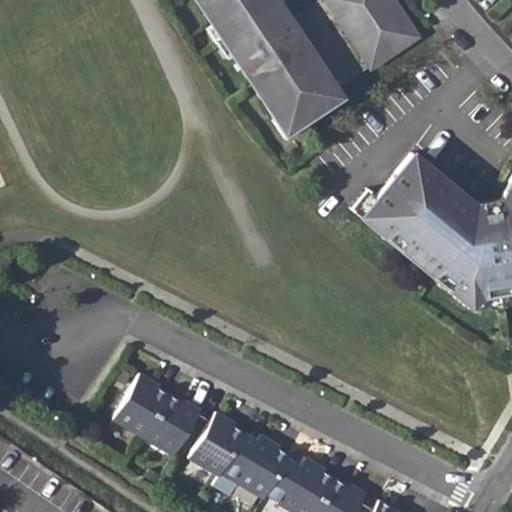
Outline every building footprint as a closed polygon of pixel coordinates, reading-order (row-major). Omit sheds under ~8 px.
[(274,0),(194,0),(274,119),(279,116),(289,130),(323,107),(318,100),(335,89),(298,34),(292,39),(282,24),(288,19),(274,0)] [(392,0),(324,0),(370,68),(417,36),(392,0)] [(413,153),(376,198),(386,205),(370,224),(433,277),(440,269),(452,279),(445,287),(470,308),(479,296),(508,289),(511,290),(511,168),(495,198),(497,205),(482,211),(413,153)] [(151,379),(138,371),(111,416),(141,435),(152,415),(166,392),(149,381),(151,379)] [(183,402),(166,392),(141,435),(171,453),(178,440),(198,407),(185,399),(183,402)] [(226,416),(214,409),(186,455),(216,473),(242,430),(225,420),(226,416)] [(271,440),(258,433),(255,437),(242,430),(210,484),(226,493),(234,480),(261,496),(263,491),(284,456),(286,453),(269,443),(271,440)] [(297,464),(284,456),(263,491),(276,499),(275,502),(292,511),(309,511),(330,476),(313,466),(315,463),(302,456),(297,464)] [(347,487),(330,476),(309,511),(349,511),(362,492),(349,484),(347,487)] [(375,499),(371,507),(367,511),(392,511),(387,509),(389,507),(375,499)]
